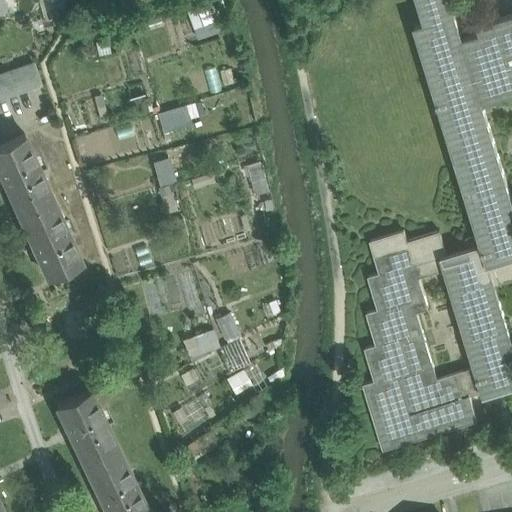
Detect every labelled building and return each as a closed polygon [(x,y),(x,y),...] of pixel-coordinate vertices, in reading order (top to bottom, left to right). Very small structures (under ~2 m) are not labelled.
[(511,14),(480,24),(482,32),(464,38),(451,0),(419,0),(427,23),(416,26),(483,244),(447,255),(440,231),(408,241),(405,230),(371,241),(381,273),(369,276),(379,309),(368,312),(377,344),(366,348),(376,380),(364,384),(384,449),(478,420),(471,396),(484,392),(485,396),(511,387),(511,339),(509,329),(495,285),(511,279),(511,195),(483,102),(511,93),(511,14)] [(33,63),(0,73),(0,97),(40,83),(33,63)] [(198,98),(155,110),(160,127),(203,116),(198,98)] [(24,133),(0,143),(0,168),(47,276),(80,262),(24,133)] [(252,194),(267,190),(259,158),(244,163),(252,194)] [(211,326),(180,338),(188,357),(219,345),(211,326)] [(237,336),(222,343),(234,367),(248,360),(237,336)] [(119,451),(89,388),(57,403),(87,467),(119,451)] [(177,421),(205,418),(204,401),(175,405),(177,421)] [(148,511),(119,451),(87,467),(108,511),(148,511)]
